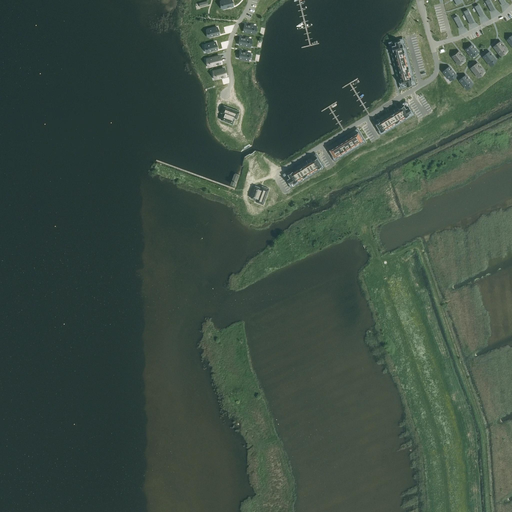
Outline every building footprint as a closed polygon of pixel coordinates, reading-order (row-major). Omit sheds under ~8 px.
[(222,1),(221,1),(221,2),(222,2),(222,5),(222,6),(223,6),(223,8),(224,8),(228,7),(230,7),(230,6),(232,6),(232,5),(232,6),(230,0),(226,0),(222,1)] [(254,26),(250,25),(248,25),(245,25),(245,24),(245,25),(244,31),(244,32),(244,31),(253,33),(254,30),(254,29),(254,26)] [(209,36),(209,37),(209,36),(213,35),(213,36),(215,35),(216,35),(218,34),(216,28),(216,27),(207,30),(208,33),(208,34),(209,36)] [(250,39),(249,39),(245,38),(243,38),(243,37),(243,38),(241,37),(240,37),(240,38),(239,44),(248,46),(249,42),(249,43),(250,42),(249,41),(250,39)] [(208,51),(212,50),(212,51),(213,51),(213,50),(214,50),(215,50),(217,49),(215,42),(206,45),(206,44),(206,45),(207,48),(207,49),(208,51)] [(500,54),(503,52),(504,51),(505,50),(506,50),(505,49),(503,46),(502,44),(501,44),(500,42),(494,46),(494,47),(500,54)] [(393,52),(403,49),(401,43),(391,46),(393,52)] [(466,49),(471,56),(472,57),(472,56),(474,54),(475,55),(475,54),(477,52),(474,49),(475,48),(474,48),(473,47),(472,45),(471,45),(466,49)] [(394,58),(405,55),(403,49),(393,52),(394,58)] [(239,58),(248,60),(249,56),(249,57),(249,56),(249,55),(249,53),(250,53),(249,53),(245,52),(243,52),(243,51),(243,52),(241,51),(240,51),(240,52),(239,58)] [(453,56),(453,57),(458,64),(459,64),(461,62),(462,62),(462,61),(464,60),(464,59),(461,56),(462,56),(461,56),(460,54),(458,52),(459,52),(458,52),(453,56)] [(489,64),(492,62),(493,61),(494,60),(495,60),(495,59),(492,56),(491,54),(490,54),(489,52),(484,56),(483,56),(483,57),(484,57),(489,64)] [(406,61),(405,55),(394,58),(396,63),(406,61)] [(210,58),(210,59),(211,62),(211,63),(212,65),(216,64),(218,64),(219,64),(218,64),(221,63),(219,56),(210,58)] [(408,67),(406,61),(396,63),(397,69),(408,67)] [(477,75),(480,73),(481,73),(481,72),(483,71),(480,68),(480,67),(479,66),(479,65),(479,66),(477,64),(472,68),(471,68),(472,68),(477,75)] [(450,77),(451,78),(451,77),(453,75),(454,76),(455,75),(454,75),(456,73),(454,70),(454,69),(452,68),(451,66),(450,66),(445,70),(451,77),(450,77)] [(409,73),(408,67),(397,69),(399,75),(409,73)] [(215,71),(216,74),(215,75),(216,76),(216,75),(217,78),(221,77),(223,76),(225,75),(226,76),(226,75),(224,69),(215,71)] [(399,75),(400,81),(411,78),(409,73),(399,75)] [(467,86),(470,84),(471,84),(471,83),(472,82),(473,82),(470,78),(469,77),(469,76),(468,77),(467,75),(467,74),(467,75),(462,79),(461,79),(462,79),(467,86)] [(412,84),(411,78),(400,81),(402,87),(412,84)] [(402,108),(406,115),(411,112),(407,105),(402,108)] [(222,115),(221,120),(232,124),(234,119),(234,118),(237,119),(239,112),(224,106),(221,113),(223,114),(223,115),(222,115)] [(401,119),(406,115),(402,108),(396,111),(401,119)] [(396,122),(401,119),(396,111),(391,114),(396,122)] [(391,125),(396,122),(391,114),(386,117),(391,125)] [(381,120),(385,128),(391,125),(386,117),(381,120)] [(381,120),(375,124),(380,131),(385,128),(381,120)] [(238,137),(245,140),(246,136),(245,136),(248,128),(242,126),(238,137)] [(352,134),(357,142),(362,139),(357,131),(352,134)] [(352,145),(357,142),(352,134),(347,137),(352,145)] [(347,148),(352,145),(347,137),(343,140),(347,148)] [(381,142),(383,147),(392,143),(389,138),(381,142)] [(343,151),(347,148),(343,140),(338,143),(343,151)] [(360,146),(364,156),(378,150),(377,148),(381,146),(379,142),(372,145),(371,142),(360,146)] [(338,154),(343,151),(338,143),(333,146),(338,154)] [(333,157),(338,154),(333,146),(328,149),(333,157)] [(318,159),(313,162),(318,170),(322,167),(318,159)] [(313,162),(308,165),(313,173),(318,170),(313,162)] [(308,165),(303,168),(308,176),(313,173),(308,165)] [(303,168),(298,171),(303,179),(308,176),(303,168)] [(298,171),(293,174),(298,182),(303,179),(298,171)] [(293,174),(289,177),(294,184),(298,182),(293,174)] [(255,186),(251,198),(255,199),(256,199),(257,199),(256,202),(263,204),(269,189),(262,186),(261,189),(260,188),(255,186)]
